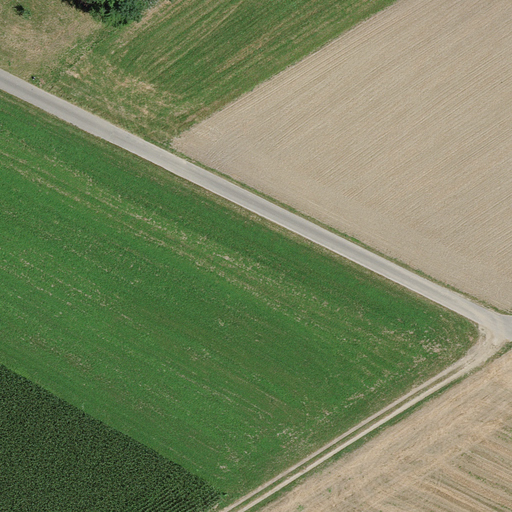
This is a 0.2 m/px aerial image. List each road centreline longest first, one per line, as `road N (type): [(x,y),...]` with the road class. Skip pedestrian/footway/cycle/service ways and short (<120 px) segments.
road 1 (unclassified): [(511,330),(0,74)]
road 2 (track): [(511,320),(210,511)]
